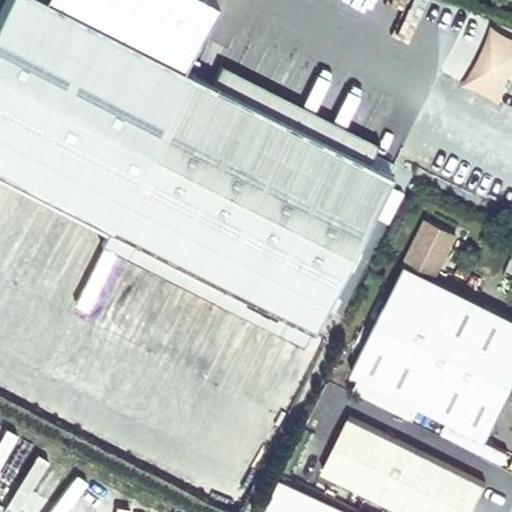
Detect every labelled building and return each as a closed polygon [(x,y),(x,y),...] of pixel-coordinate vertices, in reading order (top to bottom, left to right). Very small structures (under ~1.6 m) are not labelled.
[(0,168),(84,211),(162,58),(45,0),(5,0),(0,10),(0,168)] [(508,102),(511,90),(511,35),(487,26),(465,86),(508,102)] [(311,325),(388,172),(367,161),(210,83),(162,58),(84,211),(110,224),(311,325)] [(210,83),(367,161),(377,141),(220,63),(210,83)] [(84,211),(0,168),(0,179),(106,233),(110,224),(84,211)] [(351,370),(487,437),(511,386),(511,315),(433,276),(455,231),(427,217),(351,370)] [(106,233),(101,242),(302,342),(311,325),(110,224),(106,233)] [(355,377),(350,387),(411,416),(416,406),(355,377)] [(350,414),(322,469),(408,511),(375,511),(361,505),(357,511),(470,511),(485,481),(350,414)]
